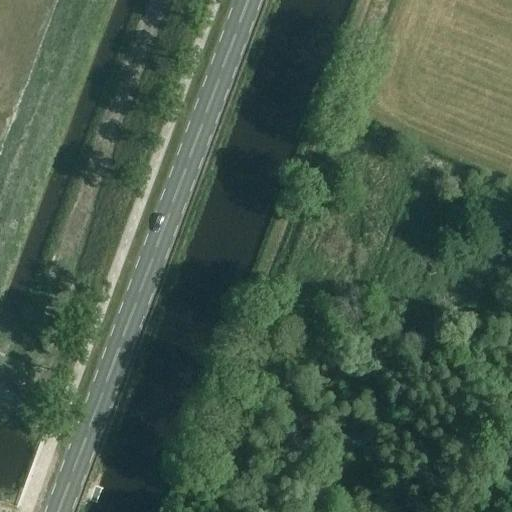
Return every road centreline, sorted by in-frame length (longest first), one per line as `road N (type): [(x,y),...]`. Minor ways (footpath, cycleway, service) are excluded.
road 1 (primary): [(58,511),(247,0)]
road 2 (track): [(369,0),(181,511)]
